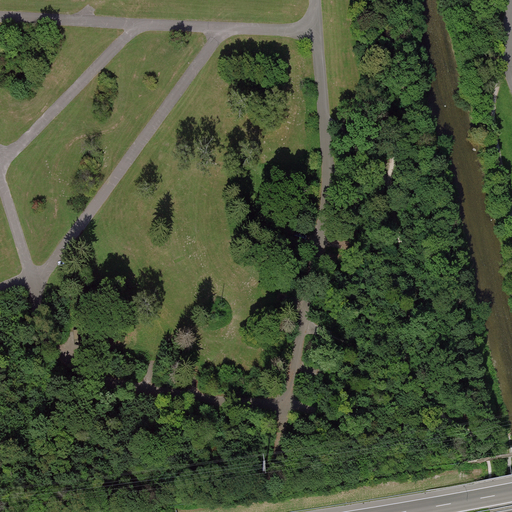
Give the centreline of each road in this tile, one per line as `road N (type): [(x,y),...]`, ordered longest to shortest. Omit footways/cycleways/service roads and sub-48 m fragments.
road 1 (track): [(0,172),(55,354),(121,392),(277,403),(287,396),(328,178),(316,30)]
road 2 (track): [(0,294),(31,281),(225,26)]
road 3 (track): [(0,16),(316,30),(315,0)]
road 4 (track): [(0,165),(141,22)]
